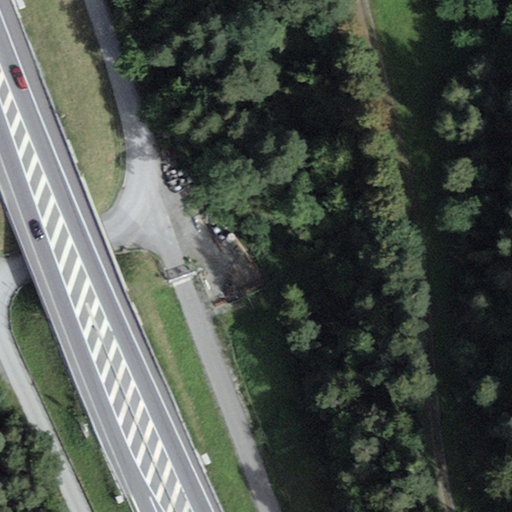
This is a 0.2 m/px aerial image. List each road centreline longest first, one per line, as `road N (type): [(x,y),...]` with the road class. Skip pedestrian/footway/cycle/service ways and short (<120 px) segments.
road 1 (track): [(357,0),(438,265),(468,511)]
road 2 (trunk): [(203,511),(0,39)]
road 3 (trunk): [(0,127),(153,511)]
road 4 (track): [(0,288),(134,213),(130,92),(92,0)]
road 5 (track): [(84,511),(0,333)]
